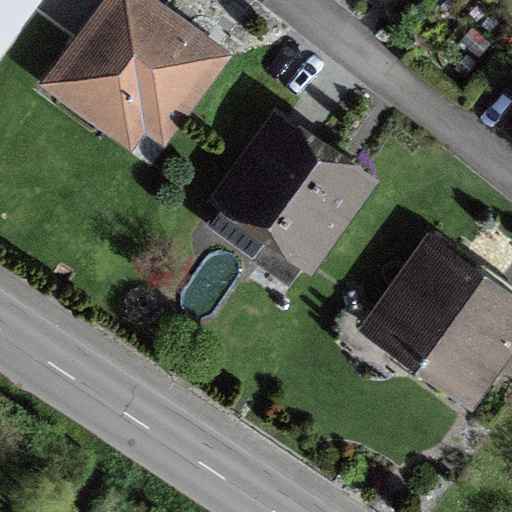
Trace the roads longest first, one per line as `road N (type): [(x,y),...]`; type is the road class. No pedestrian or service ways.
road 1 (secondary): [(278,511),(0,327)]
road 2 (residential): [(294,0),(511,172)]
